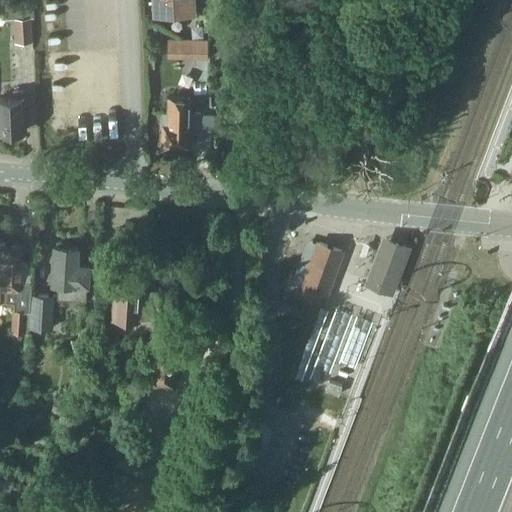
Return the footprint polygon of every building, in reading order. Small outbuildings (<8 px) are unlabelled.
[(34,17),(33,0),(5,0),(7,18),(14,18),(16,42),(32,41),(31,17),(34,17)] [(155,0),(156,15),(196,13),(195,0),(155,0)] [(182,38),(182,58),(205,58),(206,39),(182,38)] [(0,130),(1,131),(3,134),(11,133),(13,130),(26,130),(25,96),(24,96),(24,89),(13,89),(14,97),(0,97),(0,130)] [(191,97),(168,96),(168,112),(163,112),(162,146),(189,147),(191,97)] [(0,301),(14,302),(12,332),(24,333),(25,310),(28,311),(30,282),(18,281),(20,246),(5,245),(5,241),(0,240),(0,301)] [(313,240),(295,289),(301,292),(300,296),(306,299),(308,294),(323,299),(341,250),(313,240)] [(392,240),(384,244),(369,284),(389,291),(400,262),(404,264),(410,247),(392,240)] [(52,283),(59,283),(58,297),(86,299),(87,283),(88,283),(89,263),(77,262),(78,245),(69,245),(69,243),(58,242),(58,244),(55,244),(52,283)] [(139,318),(142,274),(117,273),(114,317),(139,318)] [(193,290),(194,276),(180,276),(179,289),(193,290)] [(53,326),(54,295),(34,294),(33,325),(53,326)] [(158,346),(154,382),(174,385),(178,349),(158,346)] [(326,390),(339,395),(343,385),(329,380),(326,390)] [(51,411),(65,415),(69,402),(56,397),(51,411)] [(88,452),(90,459),(86,469),(100,474),(109,450),(106,442),(99,439),(91,442),(88,452)] [(240,443),(230,470),(255,479),(265,452),(240,443)] [(0,485),(22,494),(21,498),(33,502),(40,483),(28,479),(26,486),(13,481),(16,474),(0,467),(0,485)]
